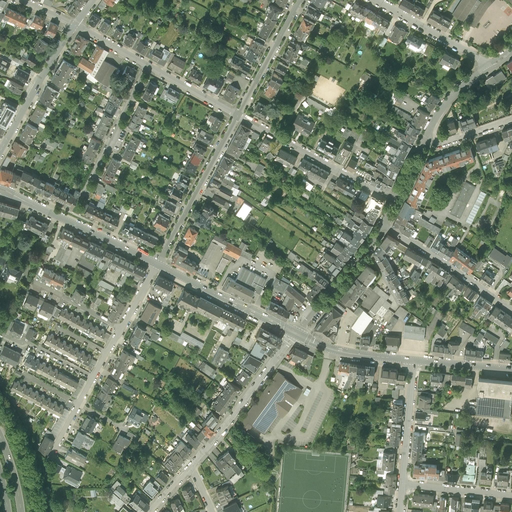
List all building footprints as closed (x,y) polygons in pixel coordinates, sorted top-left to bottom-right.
[(106,4),(106,1),(104,0),(101,0),(97,6),(102,9),(106,4)] [(401,0),(399,6),(409,11),(414,3),(411,2),(411,1),(408,0),(401,0)] [(467,22),(481,1),(479,0),(460,0),(452,13),(467,22)] [(511,0),(481,0),(481,1),(467,22),(474,27),(488,7),(494,0),(508,0),(511,3),(511,0)] [(74,1),(69,7),(67,11),(74,15),(80,6),(74,1)] [(354,12),(358,14),(362,6),(358,4),(358,3),(357,2),(356,2),(355,2),(350,10),(351,11),(351,12),(354,14),(354,12)] [(420,17),(425,9),(414,3),(409,11),(420,17)] [(266,14),(269,15),(277,20),(282,10),(271,5),(271,6),(269,5),(266,10),(268,11),(266,14)] [(309,6),(306,12),(311,15),(318,19),(318,18),(321,20),(324,14),(321,13),(321,12),(319,11),(320,10),(317,8),(316,9),(309,6)] [(362,17),(364,18),(369,10),(362,6),(358,14),(355,18),(359,21),(362,17)] [(2,18),(7,20),(12,9),(9,8),(8,8),(7,7),(4,14),(2,18)] [(7,20),(17,25),(22,14),(12,9),(7,20)] [(430,21),(437,24),(442,15),(432,9),(427,19),(430,21)] [(365,24),(369,26),(376,14),(369,10),(364,18),(367,20),(365,24)] [(88,21),(95,25),(96,23),(99,19),(100,16),(94,13),(93,14),(91,15),(89,18),(90,19),(88,21)] [(26,15),(22,14),(17,25),(22,27),(24,23),(27,17),(25,16),(26,15)] [(377,29),(379,25),(383,18),(376,14),(369,26),(373,28),(376,24),(378,25),(376,29),(377,29)] [(30,25),(35,28),(40,17),(34,15),(32,21),(30,25)] [(269,15),(264,23),(273,28),(277,20),(269,15)] [(451,20),(442,15),(437,24),(446,30),(451,20)] [(45,19),(40,17),(35,28),(38,29),(39,28),(40,29),(45,19)] [(100,20),(99,19),(96,23),(101,27),(104,22),(104,21),(105,19),(101,17),(100,20)] [(302,22),(299,26),(308,31),(310,27),(312,28),(315,23),(304,17),(301,22),(302,22)] [(390,22),(383,18),(379,25),(381,27),(381,28),(383,30),(384,28),(386,29),(390,22)] [(332,22),(329,27),(335,29),(338,22),(335,20),(334,22),(332,22)] [(106,32),(110,25),(104,21),(104,22),(101,27),(100,29),(106,32)] [(46,31),(44,34),(49,36),(50,35),(53,37),(58,25),(50,22),(46,31)] [(267,37),(273,28),(264,23),(259,32),(267,37)] [(391,31),(388,37),(392,39),(393,40),(398,43),(402,36),(404,38),(407,33),(405,31),(405,30),(399,27),(400,27),(395,24),(391,31)] [(374,33),(383,38),(383,37),(383,35),(386,29),(384,28),(383,30),(381,28),(381,27),(379,25),(377,29),(374,33)] [(304,39),(308,31),(299,26),(297,30),(296,30),(294,33),(295,34),(298,36),(298,37),(301,39),(302,38),(304,39)] [(116,28),(112,35),(119,38),(124,29),(121,28),(120,30),(116,28)] [(128,33),(124,41),(131,45),(136,36),(137,34),(134,32),(132,35),(128,33)] [(419,38),(410,33),(405,42),(410,45),(411,43),(418,47),(422,40),(423,39),(419,37),(419,38)] [(76,41),(71,49),(79,55),(88,41),(78,35),(75,40),(76,41)] [(254,40),(255,41),(256,40),(263,44),(265,41),(256,36),(254,40)] [(387,39),(383,37),(383,38),(379,45),(383,47),(387,39)] [(36,42),(33,47),(41,53),(48,44),(39,38),(36,41),(36,42)] [(140,41),(136,48),(143,52),(149,42),(145,40),(144,43),(140,41)] [(253,42),(250,47),(259,52),(263,44),(256,40),(255,41),(254,43),(253,42)] [(290,45),(288,49),(296,53),(298,50),(301,52),(303,49),(300,47),(300,46),(301,45),(300,45),(296,43),(295,43),(291,40),(288,44),(290,45)] [(425,42),(422,40),(418,47),(411,43),(410,45),(409,46),(416,51),(417,50),(418,51),(419,51),(420,50),(421,50),(422,49),(422,48),(423,48),(425,44),(425,43),(425,42)] [(160,45),(157,43),(156,43),(149,55),(158,61),(160,57),(164,59),(165,59),(169,51),(164,47),(162,50),(158,48),(160,45)] [(328,47),(321,44),(318,50),(324,53),(328,47)] [(88,61),(94,65),(103,49),(96,45),(88,61)] [(429,45),(425,52),(429,55),(434,47),(429,45)] [(255,60),(259,52),(250,47),(249,50),(246,49),(244,54),(245,55),(250,58),(255,60)] [(108,51),(103,49),(94,65),(90,73),(97,79),(103,83),(107,86),(118,68),(104,60),(108,51)] [(282,56),(287,58),(287,59),(291,61),(292,62),(296,53),(288,49),(286,52),(284,52),(282,56)] [(25,60),(33,65),(34,65),(36,62),(35,62),(38,58),(30,52),(26,58),(22,56),(20,59),(24,62),(25,60)] [(167,61),(169,63),(173,55),(174,56),(175,54),(172,52),(171,53),(167,60),(167,61)] [(445,52),(443,55),(442,56),(442,57),(440,61),(444,63),(444,62),(451,65),(455,58),(445,52)] [(180,72),(185,62),(174,56),(173,55),(169,63),(168,65),(176,70),(180,72)] [(238,68),(248,73),(250,69),(243,65),(245,62),(235,56),(233,60),(232,59),(230,63),(233,65),(238,68)] [(309,61),(301,56),(300,58),(303,60),(301,63),(306,66),(309,61)] [(0,67),(6,70),(10,63),(0,57),(0,67)] [(14,57),(12,60),(22,65),(24,62),(20,59),(19,59),(14,57)] [(88,73),(90,73),(94,65),(88,61),(82,57),(77,64),(88,73)] [(460,60),(455,58),(451,65),(456,68),(460,60)] [(66,81),(71,73),(72,73),(75,69),(73,68),(74,66),(64,60),(63,59),(54,73),(55,73),(51,80),(57,83),(63,87),(64,85),(65,86),(68,82),(66,81)] [(279,61),(276,68),(285,73),(288,66),(279,61)] [(126,65),(122,74),(132,78),(137,69),(132,67),(132,68),(126,65)] [(29,73),(18,67),(14,75),(25,81),(28,77),(27,77),(29,73)] [(188,77),(198,83),(202,76),(196,72),(196,70),(193,68),(188,77)] [(506,78),(501,71),(495,75),(494,74),(486,80),(487,81),(489,84),(490,83),(494,88),(499,84),(498,83),(506,78)] [(94,83),(97,79),(90,73),(88,73),(85,77),(94,83)] [(272,77),(269,82),(278,86),(279,84),(281,85),(283,80),(282,79),(283,78),(274,73),(274,74),(273,73),(271,76),(272,77)] [(364,73),(361,78),(368,82),(371,77),(370,76),(364,73)] [(223,81),(222,80),(210,74),(208,77),(203,85),(216,92),(221,84),(223,81)] [(228,74),(226,79),(227,79),(232,82),(234,77),(228,74)] [(4,85),(19,93),(23,87),(7,78),(4,85)] [(79,85),(87,91),(90,87),(82,81),(79,85)] [(149,81),(146,89),(153,92),(157,85),(155,84),(156,83),(154,82),(153,83),(149,81)] [(489,84),(487,81),(484,83),(489,91),(494,88),(490,83),(489,84)] [(275,92),(278,86),(269,82),(268,82),(266,84),(267,86),(264,90),(274,96),(276,93),(275,92)] [(114,93),(115,90),(109,87),(107,86),(103,83),(101,87),(114,93)] [(229,84),(223,96),(224,97),(223,98),(229,101),(230,100),(233,102),(240,90),(229,84)] [(48,85),(44,92),(52,97),(54,94),(56,95),(58,91),(54,89),(48,85)] [(167,97),(175,102),(180,93),(169,87),(167,90),(165,93),(165,94),(169,95),(167,97)] [(150,100),(153,92),(146,89),(142,96),(146,98),(145,99),(147,100),(148,99),(150,100)] [(395,90),(392,96),(397,99),(395,103),(400,105),(406,96),(395,90)] [(51,99),(52,97),(44,92),(40,99),(47,103),(49,104),(52,100),(51,99)] [(112,97),(110,96),(109,99),(118,104),(122,97),(114,93),(112,97)] [(426,103),(433,108),(439,99),(432,94),(429,98),(425,94),(421,100),(426,103)] [(308,97),(306,101),(308,102),(308,103),(319,109),(324,111),(332,115),(334,112),(332,112),(329,110),(329,109),(308,97)] [(114,112),(118,104),(109,99),(105,107),(114,112)] [(0,122),(6,126),(16,108),(5,102),(0,111),(0,122)] [(255,108),(253,111),(268,120),(273,110),(258,102),(256,105),(254,103),(252,106),(255,108)] [(47,103),(45,108),(46,109),(50,111),(53,106),(49,104),(47,103)] [(37,104),(33,111),(42,116),(46,109),(45,108),(37,104)] [(138,105),(135,112),(143,116),(145,112),(146,109),(138,105)] [(392,106),(390,109),(404,119),(407,114),(392,106)] [(103,109),(97,107),(94,113),(98,115),(100,111),(101,112),(103,109)] [(404,119),(406,120),(421,129),(429,114),(419,109),(413,119),(410,117),(410,116),(407,114),(404,119)] [(39,122),(42,116),(33,111),(30,117),(32,118),(39,122)] [(104,112),(101,119),(109,122),(112,116),(104,112)] [(139,123),(143,116),(135,112),(131,119),(139,123)] [(153,116),(145,112),(143,116),(151,120),(153,116)] [(471,116),(467,117),(470,126),(477,123),(472,112),(470,113),(471,116)] [(463,128),(470,126),(467,117),(466,113),(463,114),(463,113),(460,115),(459,116),(460,120),(463,128)] [(205,123),(216,129),(221,120),(211,114),(205,123)] [(299,114),(292,127),(308,135),(314,123),(303,117),(303,116),(299,114)] [(106,129),(109,122),(101,119),(97,125),(106,129)] [(136,129),(139,123),(131,119),(128,126),(135,129),(136,130),(136,129)] [(405,131),(407,133),(415,138),(421,129),(406,120),(403,125),(407,128),(405,131)] [(454,121),(447,123),(451,132),(457,130),(456,125),(454,121)] [(27,123),(19,137),(29,142),(37,129),(37,128),(27,123)] [(39,126),(37,128),(37,129),(42,131),(45,125),(40,123),(39,126)] [(240,124),(235,135),(248,142),(251,138),(246,136),(249,129),(240,124)] [(102,136),(106,129),(97,125),(94,132),(102,136)] [(212,138),(214,134),(209,132),(210,131),(202,127),(200,131),(197,131),(196,135),(197,135),(201,138),(202,139),(210,143),(212,139),(212,138)] [(351,131),(346,128),(342,136),(347,138),(351,131)] [(412,144),(415,138),(407,133),(405,136),(404,136),(405,135),(392,128),(390,131),(412,144)] [(508,139),(510,145),(511,148),(511,147),(511,140),(511,137),(508,128),(502,130),(505,140),(508,139)] [(259,134),(254,131),(251,137),(256,140),(259,134)] [(361,133),(358,139),(363,142),(366,136),(361,133)] [(384,137),(399,146),(408,151),(412,145),(403,140),(401,143),(391,138),(392,136),(390,136),(390,137),(386,134),(384,137)] [(132,135),(128,142),(137,146),(140,147),(141,146),(141,147),(143,143),(142,143),(143,142),(140,140),(140,139),(139,138),(132,135)] [(235,135),(231,141),(244,148),(245,149),(248,142),(235,135)] [(486,139),(489,149),(490,149),(495,147),(498,145),(495,136),(486,139)] [(92,137),(89,144),(97,148),(100,141),(92,137)] [(265,137),(262,142),(259,147),(267,151),(268,148),(270,149),(271,146),(272,146),(274,143),(265,137)] [(48,138),(45,143),(55,148),(58,143),(48,138)] [(317,147),(325,152),(331,141),(329,140),(329,142),(322,138),(317,147)] [(479,152),(489,149),(486,139),(476,143),(479,152)] [(353,144),(346,140),(341,149),(344,150),(342,154),(345,156),(350,148),(351,148),(353,144)] [(23,156),(27,148),(23,146),(18,143),(18,144),(17,143),(14,141),(10,149),(11,150),(12,150),(13,150),(23,156)] [(241,152),(244,148),(231,141),(226,151),(237,157),(240,151),(241,152)] [(333,142),(331,141),(325,152),(334,157),(339,148),(332,144),(333,142)] [(128,142),(125,148),(134,152),(137,146),(128,142)] [(195,148),(193,151),(202,156),(206,148),(196,142),(193,147),(195,148)] [(89,144),(85,151),(93,155),(97,148),(89,144)] [(384,148),(395,154),(396,153),(399,147),(397,146),(395,149),(386,144),(384,148)] [(507,160),(511,149),(511,147),(511,148),(510,145),(507,146),(502,157),(507,160)] [(399,147),(396,153),(404,158),(408,151),(399,146),(399,147)] [(419,206),(423,199),(432,179),(436,172),(438,171),(474,159),(469,147),(426,161),(407,200),(415,205),(419,206)] [(130,160),(134,152),(125,148),(121,155),(130,160)] [(283,164),(284,162),(289,153),(281,149),(280,151),(278,151),(277,152),(278,153),(275,159),(283,164)] [(90,162),(93,155),(85,151),(82,158),(90,162)] [(193,151),(189,158),(198,163),(202,156),(193,151)] [(274,156),(270,152),(266,156),(269,160),(274,156)] [(297,158),(289,153),(284,162),(292,167),(297,158)] [(384,157),(390,160),(401,165),(404,159),(395,154),(393,158),(385,155),(384,157)] [(6,156),(0,167),(3,168),(4,166),(4,167),(5,164),(6,164),(10,158),(6,156)] [(223,156),(219,164),(230,170),(231,170),(234,166),(231,164),(233,160),(230,158),(229,159),(223,156)] [(112,157),(108,164),(117,169),(120,161),(112,157)] [(194,170),(198,163),(189,158),(187,157),(185,159),(188,161),(185,166),(194,170)] [(351,158),(346,167),(352,171),(356,164),(357,162),(351,158)] [(506,160),(502,158),(498,160),(498,161),(494,162),(495,166),(497,172),(499,177),(506,162),(506,160)] [(307,172),(307,171),(312,163),(303,159),(298,167),(307,172)] [(132,160),(129,166),(135,169),(138,163),(132,160)] [(389,167),(387,171),(386,173),(395,178),(401,165),(390,160),(387,166),(389,167)] [(376,161),(374,166),(381,171),(386,173),(387,171),(386,170),(385,167),(379,164),(379,163),(376,161)] [(380,173),(381,171),(374,166),(366,162),(364,166),(369,168),(370,167),(380,173)] [(329,173),(312,163),(307,171),(311,173),(310,174),(321,180),(321,179),(325,181),(329,173)] [(108,164),(105,171),(113,175),(117,169),(108,164)] [(219,164),(216,170),(224,174),(227,176),(230,170),(219,164)] [(254,173),(265,179),(266,177),(264,175),(266,171),(267,172),(269,170),(267,169),(268,169),(260,164),(254,173)] [(0,179),(8,182),(12,172),(3,168),(0,167),(0,179)] [(12,171),(12,172),(8,182),(14,184),(15,181),(18,182),(19,180),(21,174),(23,170),(17,168),(16,172),(12,171)] [(291,168),(289,173),(294,176),(297,171),(291,168)] [(26,183),(31,174),(23,170),(21,174),(19,180),(23,182),(24,183),(25,184),(26,183)] [(216,170),(213,175),(232,186),(233,182),(223,177),(224,174),(216,170)] [(110,182),(113,175),(105,171),(102,178),(110,182)] [(389,190),(391,185),(372,175),(367,172),(364,178),(387,190),(389,190)] [(374,172),(372,175),(391,185),(395,178),(386,173),(384,177),(382,177),(382,175),(374,172)] [(176,181),(178,182),(183,184),(186,186),(190,178),(181,173),(176,181)] [(38,178),(31,174),(26,183),(34,187),(38,178)] [(213,175),(209,181),(221,187),(222,185),(233,191),(235,187),(232,186),(213,175)] [(46,182),(38,178),(34,187),(41,191),(46,182)] [(338,178),(336,183),(334,186),(343,191),(347,183),(338,178)] [(310,191),(313,186),(304,179),(300,184),(310,191)] [(333,189),(334,186),(336,183),(330,180),(327,186),(333,189)] [(231,193),(221,187),(209,181),(206,187),(216,193),(216,192),(231,200),(233,196),(230,194),(231,193)] [(54,185),(46,182),(41,191),(49,195),(54,185)] [(49,195),(56,198),(60,189),(57,187),(59,184),(55,182),(54,185),(49,195)] [(475,187),(465,182),(450,213),(460,218),(475,187)] [(101,196),(105,188),(102,186),(103,185),(98,183),(95,188),(97,191),(96,193),(97,194),(101,196)] [(116,188),(107,184),(105,188),(114,192),(116,188)] [(165,192),(167,193),(172,196),(178,199),(183,191),(180,190),(175,187),(169,184),(168,184),(166,188),(165,190),(165,192)] [(64,190),(60,189),(56,198),(55,199),(59,201),(59,200),(63,202),(67,192),(69,189),(66,187),(64,190)] [(73,195),(67,192),(63,202),(72,206),(79,192),(75,190),(73,195)] [(486,194),(481,191),(465,222),(471,224),(486,194)] [(161,197),(170,201),(172,196),(167,193),(166,196),(161,193),(159,196),(161,197)] [(273,196),(268,193),(262,201),(267,204),(273,196)] [(211,200),(222,206),(230,211),(231,212),(233,208),(232,206),(231,205),(229,206),(228,203),(214,195),(211,200)] [(369,203),(372,205),(373,202),(370,200),(362,195),(360,197),(369,203)] [(176,205),(170,201),(161,197),(159,201),(163,203),(161,208),(171,213),(176,205)] [(375,198),(373,202),(372,205),(380,208),(383,202),(375,198)] [(405,200),(399,212),(408,217),(409,217),(411,212),(413,213),(415,209),(414,208),(415,205),(407,200),(405,200)] [(252,207),(244,202),(235,214),(248,222),(252,216),(249,214),(250,213),(249,212),(252,207)] [(19,207),(7,203),(4,213),(3,217),(8,218),(9,215),(15,216),(16,217),(17,212),(19,207)] [(204,208),(201,212),(211,217),(213,213),(214,214),(217,209),(212,207),(212,206),(212,205),(210,204),(209,205),(205,203),(202,207),(204,208)] [(91,216),(95,208),(95,207),(88,204),(84,212),(91,216)] [(377,214),(380,208),(372,205),(371,208),(364,205),(363,208),(377,214)] [(128,206),(127,208),(125,212),(131,215),(134,209),(128,206)] [(227,216),(230,211),(222,206),(219,211),(225,213),(224,214),(227,216)] [(91,216),(100,220),(104,212),(95,208),(91,216)] [(354,213),(372,223),(377,216),(368,212),(366,215),(365,215),(364,214),(359,211),(356,209),(354,213)] [(423,212),(415,209),(413,213),(411,212),(409,217),(438,234),(441,229),(433,225),(428,222),(420,217),(423,212)] [(100,220),(107,224),(111,215),(104,212),(100,220)] [(208,221),(211,217),(201,212),(199,216),(197,215),(195,219),(195,220),(195,221),(200,224),(201,225),(202,224),(203,224),(207,226),(210,222),(208,221)] [(399,212),(396,219),(404,224),(405,222),(408,217),(399,212)] [(159,213),(153,224),(157,226),(162,229),(163,229),(165,225),(167,225),(167,224),(167,222),(169,219),(168,218),(163,215),(159,213)] [(369,230),(372,223),(354,213),(353,216),(352,216),(361,221),(359,224),(369,230)] [(119,219),(111,215),(107,224),(115,227),(119,219)] [(28,227),(34,230),(39,220),(35,219),(34,217),(32,216),(31,216),(30,216),(29,219),(27,219),(26,222),(25,222),(26,223),(25,225),(28,227)] [(351,227),(353,224),(358,227),(354,234),(355,234),(362,240),(369,230),(359,224),(351,219),(349,221),(348,223),(347,223),(346,224),(351,227)] [(403,227),(404,224),(396,219),(393,225),(393,227),(408,236),(410,233),(404,229),(404,228),(403,227)] [(27,229),(28,227),(25,225),(26,223),(25,222),(26,222),(22,220),(18,228),(23,230),(24,227),(27,229)] [(43,223),(39,220),(34,230),(40,233),(43,235),(44,233),(48,225),(47,225),(47,224),(45,223),(43,223)] [(120,230),(129,234),(133,226),(130,224),(124,222),(120,230)] [(404,229),(410,233),(413,234),(415,231),(412,229),(404,224),(403,227),(404,228),(404,229)] [(140,229),(133,226),(129,234),(136,237),(140,229)] [(159,234),(162,229),(157,226),(154,231),(159,234)] [(185,239),(184,241),(189,244),(190,244),(191,244),(192,244),(194,241),(193,240),(192,239),(197,230),(188,226),(184,235),(183,237),(185,239)] [(68,243),(69,242),(73,233),(63,228),(61,232),(59,231),(56,237),(63,240),(68,243)] [(136,237),(143,241),(147,233),(140,229),(136,237)] [(358,246),(362,240),(355,234),(352,238),(351,237),(351,236),(344,231),(342,235),(358,246)] [(418,233),(415,231),(413,234),(410,233),(408,236),(414,239),(418,233)] [(43,235),(40,233),(39,235),(42,237),(40,241),(46,243),(49,236),(44,233),(43,235)] [(79,251),(83,253),(89,241),(73,233),(69,242),(81,247),(79,251)] [(158,238),(147,233),(143,241),(152,245),(154,241),(156,242),(158,238)] [(237,258),(239,255),(242,249),(214,235),(203,255),(200,261),(206,265),(217,243),(224,247),(222,251),(224,252),(233,256),(237,258)] [(354,250),(358,246),(342,235),(340,238),(347,243),(347,242),(348,243),(346,246),(354,250)] [(387,235),(381,243),(387,249),(390,253),(393,250),(389,247),(391,245),(392,246),(393,246),(394,245),(396,246),(399,242),(387,235)] [(429,235),(424,243),(430,247),(435,238),(429,235)] [(441,236),(439,235),(431,247),(437,251),(442,243),(438,241),(441,236)] [(451,235),(447,241),(455,246),(459,240),(451,235)] [(54,262),(58,265),(66,248),(68,243),(63,240),(55,258),(56,258),(54,262)] [(99,260),(101,256),(105,248),(89,241),(83,253),(99,260)] [(242,241),(239,247),(245,250),(248,245),(242,241)] [(349,256),(354,250),(346,246),(346,245),(344,248),(336,242),(333,245),(334,246),(349,256)] [(395,247),(405,252),(408,247),(399,242),(396,246),(395,247)] [(374,253),(378,260),(384,257),(382,253),(385,251),(385,250),(386,250),(387,249),(381,243),(374,253)] [(448,247),(442,243),(437,251),(443,255),(448,247)] [(53,247),(48,245),(44,253),(45,253),(43,257),(46,259),(49,255),(53,247)] [(184,249),(178,245),(177,248),(175,248),(174,250),(175,251),(170,260),(194,272),(199,264),(184,256),(187,250),(184,249)] [(186,246),(184,249),(187,250),(184,256),(199,264),(200,261),(203,255),(188,246),(186,246)] [(340,252),(337,256),(345,261),(349,256),(334,246),(333,247),(332,247),(331,248),(338,253),(339,252),(340,252)] [(411,259),(413,260),(417,253),(408,247),(405,252),(403,255),(410,260),(411,259)] [(454,250),(448,247),(443,255),(449,259),(454,250)] [(469,273),(474,265),(477,261),(458,248),(456,247),(454,250),(449,259),(452,261),(463,268),(469,273)] [(71,250),(66,248),(58,265),(63,267),(71,250)] [(105,270),(108,264),(114,253),(105,248),(101,256),(107,259),(105,264),(100,261),(98,266),(105,270)] [(494,248),(488,256),(497,263),(497,262),(500,264),(504,267),(511,257),(507,254),(505,256),(494,248)] [(253,255),(242,249),(239,255),(250,260),(253,255)] [(341,266),(345,261),(337,256),(335,258),(330,254),(331,253),(327,250),(324,255),(326,256),(341,266)] [(296,255),(290,251),(286,257),(291,261),(292,261),(292,260),(296,255)] [(228,265),(233,256),(224,252),(215,269),(221,272),(225,264),(228,265)] [(128,274),(129,275),(135,263),(114,253),(108,264),(125,272),(128,274)] [(423,256),(417,253),(413,260),(412,261),(414,263),(415,261),(417,262),(418,263),(423,256)] [(335,274),(341,266),(326,256),(321,263),(335,274)] [(378,260),(382,267),(389,262),(387,258),(386,256),(384,257),(378,260)] [(418,263),(424,266),(427,260),(423,256),(418,263)] [(474,265),(480,269),(486,261),(480,257),(477,261),(474,265)] [(298,269),(301,265),(292,260),(292,261),(291,261),(290,263),(291,264),(293,266),(298,269)] [(430,283),(431,281),(440,267),(431,261),(427,268),(427,269),(431,271),(425,280),(430,283)] [(382,267),(385,273),(393,268),(389,262),(382,267)] [(410,275),(411,276),(416,268),(418,263),(417,262),(409,274),(410,275)] [(22,271),(6,263),(5,265),(5,267),(3,267),(2,268),(2,269),(2,270),(3,270),(0,276),(5,278),(7,275),(14,278),(15,282),(17,282),(20,275),(21,275),(23,274),(23,273),(23,272),(22,271)] [(146,268),(135,263),(129,275),(133,277),(134,274),(141,277),(146,268)] [(301,265),(298,269),(309,277),(312,273),(313,272),(302,264),(301,265)] [(367,265),(357,276),(366,283),(375,272),(367,265)] [(77,266),(74,271),(89,279),(92,273),(77,266)] [(39,278),(49,283),(54,272),(44,267),(39,278)] [(242,267),(235,280),(253,290),(257,291),(260,293),(267,280),(242,267)] [(437,290),(444,280),(449,272),(440,267),(431,281),(433,283),(436,279),(435,279),(437,277),(441,279),(437,285),(435,284),(433,288),(437,290)] [(385,273),(388,279),(400,272),(398,270),(394,272),(393,268),(385,273)] [(421,271),(416,268),(411,276),(415,280),(415,281),(417,279),(421,271)] [(493,278),(493,277),(490,275),(492,273),(487,269),(479,279),(487,285),(490,281),(492,281),(493,278)] [(64,277),(54,272),(49,283),(59,288),(60,285),(64,278),(64,277)] [(120,283),(123,285),(128,274),(125,272),(120,281),(121,281),(120,283)] [(388,279),(392,285),(399,281),(398,278),(401,276),(400,272),(388,279)] [(448,283),(453,287),(458,279),(449,272),(444,280),(445,281),(443,285),(446,287),(448,283)] [(316,281),(317,282),(324,287),(328,281),(321,275),(320,275),(317,273),(315,276),(318,279),(316,281)] [(173,282),(158,275),(153,285),(164,290),(161,296),(165,297),(167,293),(171,295),(175,288),(171,286),(173,282)] [(357,276),(346,290),(355,298),(366,284),(366,283),(357,276)] [(248,300),(253,290),(235,280),(228,277),(223,287),(248,300)] [(284,293),(284,292),(288,283),(284,282),(279,279),(276,277),(271,286),(284,293)] [(69,281),(64,278),(60,285),(66,288),(69,281)] [(507,283),(510,285),(510,283),(504,278),(499,285),(501,287),(507,283)] [(97,283),(106,288),(111,291),(114,286),(100,279),(97,283)] [(464,283),(458,279),(453,287),(446,296),(448,297),(448,296),(449,296),(450,296),(451,297),(454,293),(456,295),(459,292),(461,293),(463,290),(464,289),(461,287),(464,283)] [(416,281),(415,281),(415,280),(411,282),(410,281),(408,283),(403,286),(404,289),(413,284),(416,281)] [(392,285),(395,291),(403,286),(400,282),(399,281),(392,285)] [(317,282),(312,289),(318,294),(324,287),(317,282)] [(305,298),(288,283),(284,292),(288,295),(286,295),(282,304),(286,306),(284,308),(290,311),(295,301),(299,305),(305,298)] [(381,296),(368,313),(372,317),(376,312),(382,316),(388,308),(391,303),(386,300),(389,296),(376,285),(373,289),(381,296)] [(395,291),(398,297),(406,292),(404,289),(403,286),(395,291)] [(469,287),(464,293),(472,299),(477,293),(469,287)] [(71,297),(81,302),(84,297),(83,297),(85,293),(76,289),(71,297)] [(199,297),(183,289),(177,302),(193,310),(194,308),(199,297)] [(312,301),(318,294),(312,289),(306,296),(312,301)] [(257,291),(253,290),(248,300),(251,302),(257,291)] [(355,298),(346,290),(340,297),(350,305),(355,298)] [(23,303),(28,306),(33,295),(31,294),(31,293),(29,292),(26,297),(23,303)] [(407,295),(406,292),(398,297),(401,303),(410,299),(407,295)] [(171,295),(167,293),(165,297),(164,299),(162,301),(161,304),(166,307),(167,304),(169,301),(168,301),(171,295)] [(107,302),(114,306),(121,310),(126,302),(111,294),(107,302)] [(36,296),(33,295),(28,306),(33,308),(36,302),(39,296),(36,295),(36,296)] [(472,312),(475,315),(486,299),(480,295),(475,303),(478,305),(477,306),(476,306),(472,312)] [(36,302),(42,304),(44,299),(39,296),(36,302)] [(200,296),(199,297),(194,308),(216,320),(217,317),(222,308),(200,296)] [(39,311),(43,313),(49,302),(46,301),(47,300),(44,299),(42,304),(39,311)] [(492,303),(486,299),(475,315),(477,317),(481,311),(484,314),(492,303)] [(160,308),(147,300),(142,309),(143,310),(140,316),(152,323),(160,308)] [(266,310),(274,314),(278,305),(271,301),(266,310)] [(51,304),(49,302),(43,313),(48,315),(50,312),(54,304),(51,302),(51,304)] [(336,302),(333,305),(342,313),(345,310),(336,302)] [(284,308),(278,305),(274,314),(286,320),(287,319),(289,313),(290,311),(284,308)] [(314,328),(325,337),(334,340),(337,326),(338,325),(335,323),(342,313),(333,305),(314,328)] [(57,317),(58,315),(61,309),(56,306),(53,313),(53,314),(57,317)] [(116,320),(121,310),(114,306),(108,317),(112,319),(112,318),(116,320)] [(354,312),(359,316),(363,310),(359,306),(354,312)] [(488,316),(493,319),(499,309),(495,306),(490,312),(488,315),(488,316)] [(58,315),(64,318),(68,312),(66,311),(66,310),(66,309),(65,308),(64,308),(63,310),(61,309),(58,315)] [(225,321),(228,322),(232,313),(222,308),(217,317),(223,320),(221,322),(224,323),(225,321)] [(382,316),(388,321),(392,315),(394,312),(388,308),(382,316)] [(511,317),(499,309),(493,319),(511,331),(511,329),(511,317)] [(352,327),(361,333),(370,321),(373,317),(372,317),(368,313),(363,310),(359,316),(352,327)] [(69,313),(68,312),(64,318),(70,322),(74,315),(72,314),(72,313),(72,312),(72,311),(71,311),(70,312),(69,313)] [(245,320),(232,313),(228,322),(226,325),(229,326),(231,324),(234,326),(234,328),(236,329),(237,327),(240,329),(245,320)] [(70,322),(76,325),(80,319),(78,318),(79,317),(79,316),(78,315),(77,315),(76,315),(76,316),(74,315),(70,322)] [(398,319),(392,315),(388,321),(385,326),(391,329),(398,319)] [(82,320),(80,319),(76,325),(82,329),(86,322),(85,321),(85,320),(85,319),(84,318),(83,318),(83,319),(82,320)] [(14,322),(10,330),(9,332),(14,334),(19,324),(19,323),(14,321),(14,322)] [(370,321),(361,333),(361,335),(365,335),(365,334),(367,334),(373,325),(373,323),(370,321)] [(462,321),(459,326),(471,333),(475,329),(462,321)] [(82,329),(89,332),(92,325),(91,325),(92,323),(91,323),(91,322),(90,322),(89,322),(88,323),(86,322),(82,329)] [(136,323),(132,331),(141,336),(143,337),(145,334),(143,333),(146,328),(136,323)] [(424,339),(425,326),(423,326),(405,323),(404,336),(424,339)] [(437,331),(443,336),(447,330),(444,328),(446,325),(443,323),(440,326),(437,331)] [(23,326),(19,324),(14,334),(18,336),(21,330),(23,326)] [(183,331),(197,337),(199,333),(196,331),(197,327),(190,324),(189,327),(185,325),(183,331)] [(94,327),(92,325),(89,332),(95,335),(98,329),(97,328),(98,327),(98,326),(97,325),(96,325),(95,325),(94,327)] [(156,340),(159,335),(155,333),(156,330),(152,327),(150,330),(153,332),(150,337),(156,340)] [(37,331),(29,328),(28,331),(25,336),(33,340),(37,331)] [(177,341),(180,336),(167,328),(164,334),(177,341)] [(264,340),(265,341),(269,332),(261,328),(256,336),(261,339),(259,343),(262,344),(264,340)] [(477,344),(483,336),(486,330),(482,328),(477,335),(477,338),(474,341),(473,347),(476,348),(477,344)] [(95,335),(101,339),(105,331),(104,331),(104,330),(103,329),(102,329),(101,329),(101,330),(98,329),(95,335)] [(499,339),(486,330),(483,336),(488,339),(496,344),(499,339)] [(110,334),(105,331),(101,339),(106,342),(110,334)] [(136,345),(141,336),(132,331),(128,339),(136,345)] [(182,331),(180,336),(177,341),(182,344),(185,339),(201,349),(204,343),(182,331)] [(214,339),(220,342),(224,335),(218,332),(214,339)] [(281,338),(269,332),(265,341),(267,342),(266,344),(267,345),(266,347),(267,347),(266,349),(271,353),(281,340),(281,338)] [(44,341),(50,344),(54,337),(52,336),(52,335),(52,334),(52,333),(51,333),(50,334),(49,335),(47,334),(47,336),(44,341)] [(361,335),(360,345),(369,346),(370,336),(365,335),(361,335)] [(400,336),(386,335),(385,348),(391,348),(391,347),(399,348),(400,336)] [(242,339),(237,336),(232,344),(237,347),(242,339)] [(476,349),(483,349),(483,350),(484,346),(488,339),(483,336),(477,344),(476,348),(476,349)] [(55,338),(54,337),(50,344),(56,347),(60,341),(58,340),(59,338),(58,337),(57,337),(56,337),(55,338)] [(505,339),(499,348),(502,349),(505,346),(506,347),(509,342),(505,339)] [(56,347),(63,350),(66,344),(64,343),(65,342),(65,341),(64,340),(63,340),(62,341),(62,342),(60,341),(56,347)] [(433,352),(443,354),(444,344),(440,344),(441,340),(437,340),(437,343),(434,343),(433,352)] [(255,358),(262,344),(259,343),(256,341),(249,354),(255,358)] [(448,345),(444,344),(443,354),(454,355),(455,346),(458,347),(459,342),(449,341),(448,345)] [(68,345),(66,344),(63,350),(69,354),(72,347),(71,347),(71,346),(71,345),(71,344),(70,343),(69,344),(68,345)] [(262,344),(255,358),(259,360),(260,360),(265,350),(264,349),(265,346),(262,344)] [(0,356),(3,358),(8,348),(4,345),(0,352),(0,356)] [(464,356),(475,358),(476,349),(476,348),(473,347),(465,346),(464,356)] [(69,354),(75,357),(78,351),(77,350),(78,349),(78,348),(77,347),(76,347),(75,347),(74,348),(72,347),(69,354)] [(228,352),(219,347),(212,361),(221,366),(228,352)] [(294,347),(289,353),(292,355),(291,358),(296,360),(300,361),(307,353),(294,347)] [(12,349),(8,348),(3,358),(7,360),(12,349)] [(7,360),(11,362),(16,351),(12,349),(7,360)] [(123,349),(119,357),(131,363),(135,356),(129,353),(123,349)] [(483,349),(476,349),(475,358),(482,359),(483,349)] [(81,352),(78,351),(75,357),(81,360),(85,354),(83,353),(84,352),(84,351),(83,350),(82,350),(81,351),(81,352)] [(20,353),(16,351),(11,362),(15,364),(16,363),(19,355),(20,353)] [(510,353),(500,352),(499,360),(510,361),(510,353)] [(81,360),(88,364),(88,363),(91,357),(91,358),(92,356),(90,355),(90,354),(89,353),(88,354),(87,355),(85,354),(81,360)] [(245,359),(241,365),(243,367),(245,364),(251,369),(252,368),(255,370),(260,362),(258,361),(259,360),(255,358),(249,354),(246,353),(243,357),(245,359)] [(312,355),(307,353),(300,361),(296,360),(296,362),(308,369),(309,369),(312,355)] [(23,362),(30,365),(33,359),(32,358),(32,356),(33,356),(32,355),(31,355),(30,355),(29,356),(27,355),(26,356),(23,362)] [(94,366),(96,360),(91,358),(91,357),(88,363),(94,366)] [(119,357),(114,364),(124,369),(125,370),(127,367),(130,368),(132,364),(131,363),(119,357)] [(35,360),(33,359),(30,365),(36,368),(39,362),(38,361),(39,360),(39,359),(38,358),(37,358),(36,359),(35,360)] [(36,368),(42,372),(46,365),(44,365),(45,363),(45,362),(44,361),(43,361),(42,362),(42,363),(39,362),(36,368)] [(338,371),(349,373),(350,363),(340,361),(338,371)] [(216,370),(206,362),(201,369),(212,376),(216,370)] [(352,373),(357,374),(358,364),(350,363),(349,373),(348,377),(348,378),(352,378),(352,374),(352,373)] [(120,377),(124,369),(114,364),(110,372),(114,374),(113,375),(114,376),(115,375),(120,377)] [(357,374),(361,375),(360,380),(364,381),(366,365),(358,364),(357,374)] [(48,367),(46,365),(42,372),(48,375),(52,369),(50,368),(51,366),(50,365),(49,365),(48,365),(48,367)] [(364,381),(373,382),(375,366),(366,365),(364,381)] [(396,381),(397,380),(397,372),(398,369),(382,367),(381,380),(396,381)] [(48,375),(55,379),(58,372),(56,371),(57,370),(57,369),(57,368),(55,368),(55,369),(54,370),(52,369),(48,375)] [(248,374),(244,371),(243,370),(239,375),(238,375),(234,380),(238,383),(239,381),(244,384),(247,379),(248,379),(250,376),(249,375),(248,374)] [(54,379),(61,382),(65,375),(59,371),(58,372),(55,379),(54,379)] [(302,389),(278,372),(240,422),(248,428),(252,424),(264,433),(278,413),(282,416),(302,389)] [(406,372),(397,372),(397,380),(405,381),(406,372)] [(442,373),(431,372),(430,386),(433,386),(434,382),(441,383),(442,373)] [(466,375),(456,374),(455,383),(465,384),(466,375)] [(71,378),(65,375),(61,382),(67,386),(71,378)] [(341,380),(339,385),(343,387),(348,378),(348,377),(342,376),(341,380)] [(80,377),(78,382),(74,389),(71,395),(76,397),(85,380),(80,377)] [(511,380),(478,377),(478,382),(476,405),(470,405),(469,413),(510,417),(511,398),(511,380)] [(78,382),(71,378),(67,386),(74,389),(78,382)] [(107,378),(102,387),(111,392),(116,382),(107,378)] [(343,387),(347,388),(352,378),(348,378),(343,387)] [(10,388),(17,391),(20,385),(19,384),(20,383),(20,382),(19,381),(18,381),(17,382),(16,383),(14,381),(10,388)] [(229,381),(224,388),(235,396),(240,389),(229,381)] [(22,386),(20,385),(17,391),(23,394),(26,388),(25,387),(26,386),(25,385),(25,384),(23,384),(23,385),(22,386)] [(102,387),(98,395),(109,402),(111,398),(111,396),(110,396),(109,395),(111,392),(102,387)] [(23,394),(29,398),(33,392),(31,391),(32,390),(32,389),(31,388),(30,388),(29,388),(29,389),(26,388),(23,394)] [(223,412),(235,396),(224,388),(220,393),(219,393),(216,398),(212,403),(216,406),(215,406),(219,409),(223,412)] [(35,393),(33,392),(29,398),(35,401),(39,395),(37,394),(38,393),(38,392),(37,391),(36,391),(35,392),(35,393)] [(35,401),(41,405),(45,398),(43,397),(44,396),(44,395),(43,395),(42,394),(42,395),(41,396),(39,395),(35,401)] [(105,410),(110,402),(109,402),(98,395),(93,404),(105,410)] [(427,396),(419,395),(418,405),(429,407),(430,397),(430,396),(427,396)] [(47,399),(45,398),(41,405),(48,408),(51,402),(50,401),(50,400),(50,399),(50,398),(49,398),(48,398),(47,399)] [(48,408),(54,411),(57,405),(56,404),(56,403),(56,402),(56,401),(55,401),(54,402),(53,403),(51,402),(48,408)] [(394,402),(393,410),(402,411),(403,402),(394,402)] [(59,406),(57,405),(54,411),(60,415),(64,408),(62,408),(63,407),(63,406),(62,405),(61,404),(60,405),(59,406)] [(197,415),(201,411),(196,406),(192,411),(197,415)] [(64,407),(64,408),(60,415),(49,434),(48,437),(53,440),(69,410),(64,407)] [(137,408),(134,407),(130,414),(129,414),(127,418),(133,421),(138,424),(141,418),(145,420),(148,414),(144,412),(142,415),(135,411),(137,408)] [(401,419),(402,411),(393,410),(392,418),(395,418),(401,419)] [(204,421),(207,423),(211,427),(219,418),(215,415),(216,415),(212,412),(204,421)] [(422,412),(416,412),(415,419),(417,419),(417,422),(422,422),(422,419),(429,420),(429,417),(425,417),(425,413),(422,412)] [(85,419),(82,426),(82,427),(88,429),(91,431),(94,425),(101,429),(104,424),(97,420),(87,414),(85,419)] [(189,423),(199,432),(201,429),(195,424),(191,421),(189,423)] [(203,427),(201,429),(208,436),(214,430),(211,427),(207,423),(205,425),(203,427)] [(392,424),(391,432),(400,433),(401,425),(392,424)] [(195,445),(200,439),(196,435),(194,434),(188,429),(186,431),(184,429),(181,433),(195,445)] [(203,442),(208,436),(201,429),(199,432),(198,433),(196,435),(200,439),(203,442)] [(78,432),(72,442),(80,446),(83,441),(92,446),(95,440),(79,431),(79,432),(78,432)] [(399,443),(400,433),(391,432),(387,432),(386,436),(386,437),(387,438),(386,439),(389,441),(390,441),(390,442),(399,443)] [(414,432),(413,440),(422,441),(423,438),(425,438),(425,433),(414,432)] [(464,434),(456,433),(455,444),(463,445),(464,434)] [(124,437),(119,434),(112,447),(115,449),(116,449),(120,451),(124,444),(126,445),(129,439),(124,437)] [(47,452),(53,440),(48,437),(46,436),(42,444),(41,443),(38,447),(41,449),(47,452)] [(174,448),(175,449),(185,457),(191,450),(181,440),(174,448)] [(427,449),(422,448),(412,447),(412,456),(414,456),(414,457),(418,457),(422,457),(423,452),(422,452),(422,450),(427,450),(427,449)] [(68,450),(67,452),(84,461),(86,457),(72,449),(71,451),(68,450)] [(170,455),(179,463),(185,457),(175,449),(170,455)] [(228,450),(222,455),(230,463),(231,465),(234,463),(231,460),(234,457),(228,450)] [(383,451),(383,459),(395,460),(395,452),(387,451),(383,451)] [(82,464),(84,461),(67,452),(65,457),(79,464),(79,463),(82,464)] [(240,452),(237,455),(243,463),(247,460),(245,457),(244,457),(240,452)] [(173,470),(179,463),(170,455),(168,458),(167,458),(163,462),(173,470)] [(230,463),(222,455),(215,461),(223,469),(230,463)] [(392,474),(393,468),(382,467),(383,459),(377,458),(376,473),(386,474),(386,473),(392,474)] [(394,468),(395,460),(383,459),(382,467),(393,468),(394,468)] [(54,462),(51,468),(58,472),(61,466),(54,462)] [(235,462),(234,463),(231,465),(237,472),(241,476),(244,474),(241,472),(240,471),(241,470),(240,469),(241,469),(235,462)] [(425,476),(425,475),(438,476),(439,470),(436,470),(436,465),(422,463),(422,466),(417,465),(414,465),(413,475),(425,476)] [(467,468),(467,474),(463,473),(462,480),(474,481),(475,465),(467,464),(466,468),(467,468)] [(67,477),(77,482),(82,472),(71,467),(69,466),(67,467),(64,472),(64,474),(63,476),(66,478),(67,477)] [(168,476),(161,471),(160,469),(158,471),(159,472),(155,476),(163,483),(165,479),(166,480),(168,477),(168,476)] [(480,472),(479,482),(490,483),(492,469),(487,469),(486,473),(480,472)] [(498,472),(497,483),(507,484),(508,477),(508,474),(507,474),(507,472),(503,471),(503,473),(498,472)] [(229,479),(230,480),(233,482),(233,483),(241,476),(237,472),(229,479)] [(386,474),(385,482),(395,483),(396,474),(392,474),(386,473),(386,474)] [(109,488),(113,491),(118,485),(121,483),(116,479),(109,488)] [(152,482),(149,479),(142,487),(151,495),(157,489),(156,488),(151,483),(152,482)] [(154,480),(152,482),(151,483),(156,488),(159,484),(154,480)] [(395,492),(395,483),(385,482),(384,491),(395,492)] [(182,488),(187,499),(195,495),(190,484),(186,486),(185,486),(182,487),(182,488)] [(223,487),(215,490),(221,501),(236,494),(232,485),(229,486),(228,484),(228,485),(227,484),(223,487)] [(125,490),(118,485),(113,491),(119,497),(123,492),(125,490)] [(109,488),(106,491),(110,494),(108,495),(115,501),(119,497),(113,491),(109,488)] [(131,498),(123,492),(119,497),(124,501),(127,503),(129,501),(128,501),(131,498)] [(141,511),(149,503),(136,492),(131,498),(128,501),(129,501),(133,505),(132,506),(134,508),(135,506),(141,511)] [(413,504),(422,505),(423,494),(414,493),(413,504)] [(434,496),(423,494),(422,505),(432,507),(433,507),(433,501),(434,496)] [(390,505),(390,497),(378,496),(377,504),(378,504),(386,505),(390,505)] [(120,505),(124,501),(119,497),(115,501),(120,505)] [(171,501),(170,501),(175,511),(183,511),(185,511),(179,497),(174,499),(171,500),(171,501)] [(440,507),(439,507),(438,511),(444,511),(445,507),(445,505),(446,498),(440,498),(440,504),(440,507)] [(451,504),(450,511),(452,511),(454,511),(455,507),(458,507),(458,505),(459,505),(459,501),(458,501),(458,498),(452,498),(451,504)] [(463,509),(471,509),(471,510),(472,500),(464,499),(463,509)] [(491,511),(492,511),(493,505),(493,502),(484,501),(483,508),(483,510),(483,511),(491,511)] [(240,511),(236,502),(229,505),(223,508),(223,509),(225,511),(224,511),(240,511)] [(501,503),(500,506),(500,511),(499,511),(508,511),(509,504),(501,503)]
